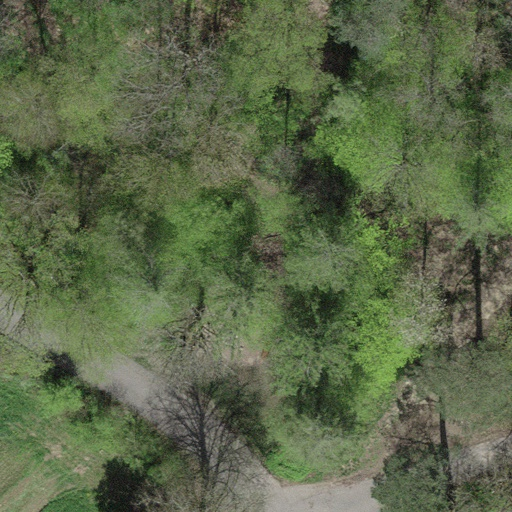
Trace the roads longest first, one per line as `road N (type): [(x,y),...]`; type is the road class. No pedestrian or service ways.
road 1 (track): [(0,305),(61,334),(282,511)]
road 2 (track): [(511,445),(334,511)]
